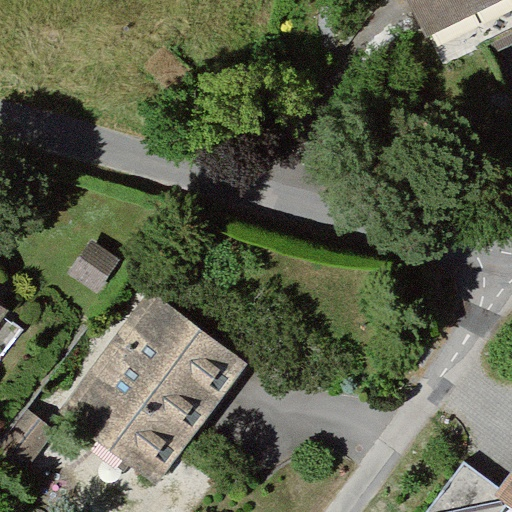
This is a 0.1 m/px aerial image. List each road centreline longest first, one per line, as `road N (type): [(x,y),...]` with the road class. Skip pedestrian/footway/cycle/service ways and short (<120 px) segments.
road 1 (residential): [(511,270),(372,240),(0,132)]
road 2 (residential): [(511,307),(357,511)]
